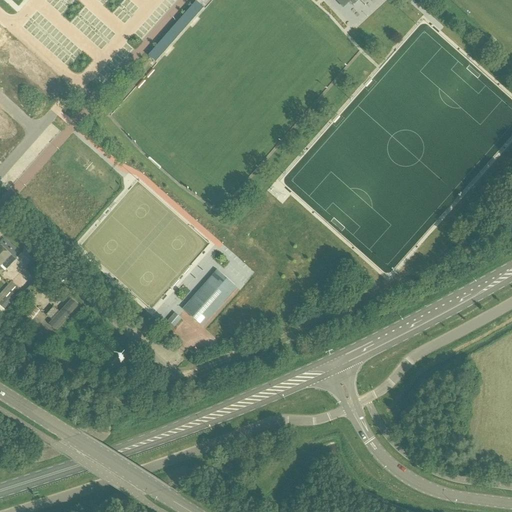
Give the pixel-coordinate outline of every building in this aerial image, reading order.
[(199,0),(195,0),(150,51),(155,56),(203,3),(199,0)] [(481,158),(486,163),(495,153),(490,149),(481,158)] [(2,247),(0,248),(0,269),(12,257),(2,247)] [(202,326),(236,287),(217,271),(183,310),(202,326)] [(26,280),(29,285),(37,280),(33,275),(26,280)] [(0,306),(4,310),(21,291),(11,282),(0,294),(0,306)] [(43,293),(35,300),(39,304),(47,297),(43,293)] [(71,299),(49,322),(57,329),(78,307),(71,299)] [(40,311),(28,301),(16,316),(14,319),(26,329),(40,311)] [(16,316),(9,310),(7,312),(6,313),(14,319),(16,316)] [(182,319),(176,313),(175,313),(168,321),(175,327),(182,319)]
